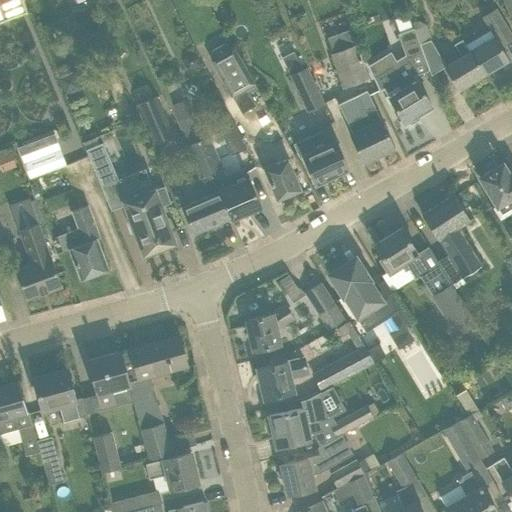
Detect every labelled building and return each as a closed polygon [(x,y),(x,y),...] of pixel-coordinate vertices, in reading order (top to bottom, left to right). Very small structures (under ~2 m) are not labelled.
[(26,10),(22,0),(0,0),(0,13),(1,16),(24,8),(25,10),(26,10)] [(511,38),(511,35),(503,20),(496,8),(480,17),(488,30),(464,45),(461,40),(481,75),(508,59),(500,46),(511,38)] [(422,51),(419,45),(413,28),(398,34),(405,55),(406,57),(422,51)] [(354,45),(350,46),(343,29),(325,36),(331,53),(330,54),(342,87),(367,78),(354,45)] [(430,70),(444,61),(431,40),(419,45),(422,51),(430,75),(431,74),(430,70)] [(457,90),(481,75),(461,40),(453,45),(460,57),(443,67),(457,90)] [(230,47),(228,44),(223,43),(211,49),(210,55),(212,57),(209,59),(229,95),(245,87),(248,92),(257,87),(253,80),(253,81),(233,45),(230,47)] [(390,52),(368,66),(373,77),(379,90),(383,88),(403,122),(406,120),(408,123),(412,123),(418,120),(420,117),(418,113),(430,106),(431,106),(416,80),(415,80),(415,81),(413,75),(406,57),(405,55),(395,61),(390,52)] [(184,56),(183,64),(190,69),(197,65),(197,57),(191,53),(184,56)] [(307,111),(323,103),(306,67),(290,75),(307,111)] [(363,163),(394,148),(366,90),(338,103),(352,132),(349,133),(363,163)] [(152,145),(173,136),(155,96),(134,105),(152,145)] [(182,101),(171,106),(184,133),(195,128),(182,101)] [(231,156),(245,149),(234,125),(220,131),(231,156)] [(334,140),(332,141),(326,128),(316,132),(317,133),(294,144),(299,156),(302,155),(315,182),(315,183),(315,184),(348,169),(347,168),(334,140)] [(196,167),(217,157),(207,137),(187,146),(196,167)] [(101,187),(117,180),(101,143),(86,150),(101,187)] [(276,199),(300,189),(282,147),(268,153),(273,164),(263,168),(276,199)] [(210,174),(222,169),(217,157),(196,167),(208,194),(181,206),(192,234),(229,219),(210,174)] [(511,175),(510,176),(502,163),(479,177),(503,218),(511,212),(511,175)] [(219,170),(210,174),(229,219),(230,218),(231,219),(261,207),(253,188),(248,176),(244,167),(225,176),(222,169),(219,170)] [(117,180),(115,181),(123,205),(142,253),(141,253),(142,255),(144,255),(144,254),(153,251),(158,252),(161,250),(164,247),(173,244),(175,243),(174,241),(161,205),(169,202),(163,187),(155,190),(155,189),(154,187),(152,188),(151,189),(144,170),(117,180)] [(456,228),(469,219),(453,194),(421,214),(447,255),(436,262),(451,284),(452,285),(481,266),(456,228)] [(29,200),(10,207),(19,231),(18,231),(31,264),(15,270),(19,280),(26,299),(61,286),(54,267),(38,224),(29,200)] [(96,239),(99,238),(87,205),(70,211),(75,225),(56,232),(63,251),(69,249),(80,278),(107,268),(96,239)] [(400,227),(373,244),(389,269),(385,271),(388,277),(402,268),(404,272),(408,269),(413,278),(414,279),(418,276),(431,296),(451,284),(436,262),(426,247),(417,253),(400,227)] [(329,272),(327,273),(344,299),(346,298),(359,318),(383,303),(390,315),(399,329),(410,322),(391,291),(383,278),(371,285),(370,283),(372,282),(355,256),(340,266),(338,263),(328,270),(329,272)] [(319,283),(302,294),(318,317),(334,306),(319,283)] [(451,284),(431,296),(456,336),(476,323),(452,285),(451,284)] [(279,331),(293,320),(284,306),(272,314),(246,320),(253,350),(282,343),(279,331)] [(179,335),(128,349),(133,368),(137,381),(141,392),(148,416),(149,416),(160,413),(149,376),(169,371),(188,365),(179,335)] [(320,392),(373,362),(366,350),(363,345),(311,375),(320,392)] [(377,345),(366,350),(373,362),(383,357),(377,345)] [(97,395),(88,397),(92,412),(132,401),(129,389),(128,384),(124,371),(119,351),(88,360),(97,395)] [(293,379),(307,376),(303,358),(257,368),(264,398),(295,390),(293,379)] [(82,398),(74,400),(65,368),(64,368),(65,369),(34,378),(34,376),(33,377),(44,415),(59,410),(62,423),(79,418),(78,417),(87,415),(82,398)] [(17,381),(0,386),(0,433),(18,429),(25,455),(39,451),(28,411),(26,412),(17,381)] [(141,392),(137,381),(128,384),(129,389),(132,401),(136,419),(148,416),(141,392)] [(325,418),(319,392),(306,399),(300,400),(301,407),(268,415),(269,417),(263,418),(267,431),(272,430),(276,446),(309,439),(308,434),(322,430),(320,420),(327,419),(326,418),(325,418)] [(498,400),(489,405),(495,416),(504,412),(498,400)] [(367,406),(366,406),(371,415),(372,415),(378,412),(372,403),(367,406)] [(340,434),(372,416),(371,415),(366,406),(365,404),(328,425),(335,438),(341,435),(340,434)] [(468,415),(457,421),(471,446),(485,438),(475,421),(481,418),(476,410),(468,415)] [(148,416),(136,419),(148,460),(172,453),(160,413),(149,416),(148,416)] [(480,461),(479,459),(457,421),(441,430),(465,470),(480,461)] [(134,448),(117,453),(111,432),(92,438),(102,474),(148,460),(143,443),(142,443),(137,445),(134,448)] [(48,485),(63,481),(52,436),(37,440),(48,485)] [(299,459),(280,463),(287,495),(307,490),(315,488),(311,475),(318,473),(335,463),(337,458),(328,442),(318,447),(317,448),(318,455),(308,457),(299,459)] [(167,490),(198,482),(190,452),(145,464),(148,479),(164,475),(167,490)] [(401,452),(385,462),(400,486),(402,485),(416,477),(401,452)] [(502,481),(501,481),(511,498),(511,469),(504,456),(492,463),(502,481)] [(362,474),(372,469),(365,457),(356,462),(355,459),(328,473),(335,489),(347,482),(362,474)] [(496,511),(480,485),(479,486),(470,471),(456,479),(465,493),(444,506),(447,511),(496,511)] [(372,498),(362,474),(347,482),(356,504),(372,498)] [(401,504),(388,510),(389,511),(421,511),(416,500),(426,494),(416,477),(402,485),(404,488),(396,492),(396,493),(401,504)] [(125,511),(161,503),(157,491),(109,504),(110,511),(125,511)] [(352,511),(379,511),(375,502),(373,497),(372,498),(360,503),(361,506),(352,510),(352,511)] [(326,511),(322,501),(298,511),(326,511)] [(208,511),(207,503),(204,504),(203,503),(203,502),(182,507),(182,506),(167,510),(167,511),(208,511)] [(163,511),(161,503),(141,508),(142,511),(163,511)]
